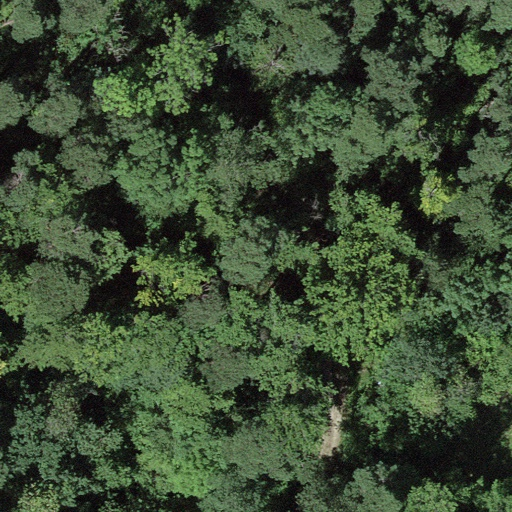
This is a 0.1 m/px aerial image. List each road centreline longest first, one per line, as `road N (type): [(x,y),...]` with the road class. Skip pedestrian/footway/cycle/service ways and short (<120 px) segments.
road 1 (track): [(294,511),(320,471),(334,374),(313,262),(260,111),(183,0)]
road 2 (track): [(320,471),(400,454),(485,399),(511,370)]
